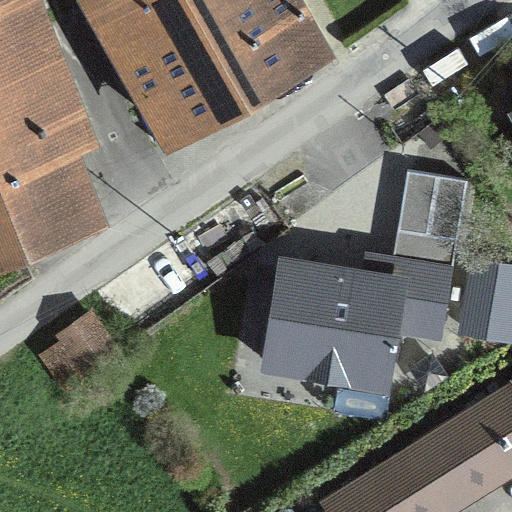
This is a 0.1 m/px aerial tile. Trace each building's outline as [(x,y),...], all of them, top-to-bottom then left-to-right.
[(0,0),(0,247),(93,210),(8,0),(0,0)] [(93,0),(170,132),(320,45),(293,0),(93,0)] [(401,258),(398,278),(394,324),(436,331),(447,266),(451,267),(466,178),(407,168),(392,257),(401,258)] [(384,380),(394,324),(398,278),(282,259),(266,361),(384,380)] [(508,335),(511,312),(511,265),(475,259),(463,327),(508,335)] [(66,382),(115,347),(88,311),(60,332),(64,338),(44,352),(66,382)] [(511,383),(326,503),(332,511),(434,511),(511,463),(511,383)]
